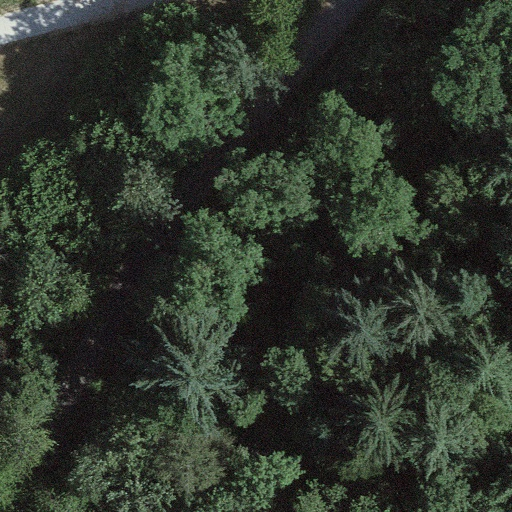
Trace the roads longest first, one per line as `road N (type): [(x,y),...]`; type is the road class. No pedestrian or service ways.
road 1 (unclassified): [(28,511),(88,354),(152,246),(201,174),(354,0)]
road 2 (track): [(137,0),(0,33)]
